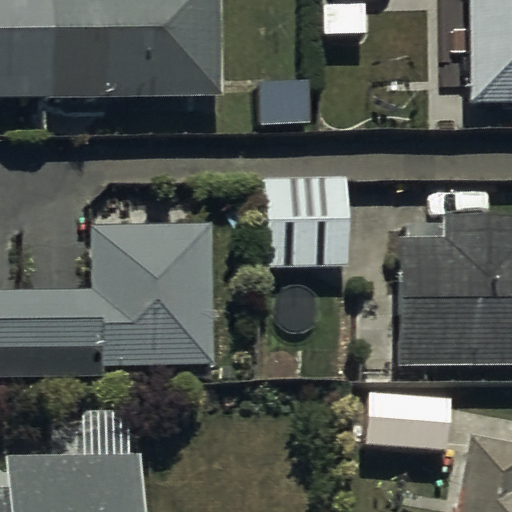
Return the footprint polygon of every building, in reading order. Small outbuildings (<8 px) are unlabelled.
[(212,0),(0,0),(0,115),(214,112),(212,0)] [(511,0),(459,0),(465,119),(511,116),(511,0)] [(306,96),(252,99),(254,137),(308,134),(306,96)] [(342,192),(257,193),(258,282),(343,281),(342,192)] [(439,251),(394,252),(393,380),(511,380),(511,229),(439,230),(439,251)] [(203,242),(87,242),(85,305),(0,305),(0,392),(97,392),(97,382),(203,382),(203,242)] [(441,413),(362,408),(358,458),(438,463),(441,413)] [(74,425),(74,473),(0,473),(0,511),(131,511),(131,472),(122,472),(122,425),(74,425)] [(511,511),(511,462),(462,453),(450,511),(511,511)]
